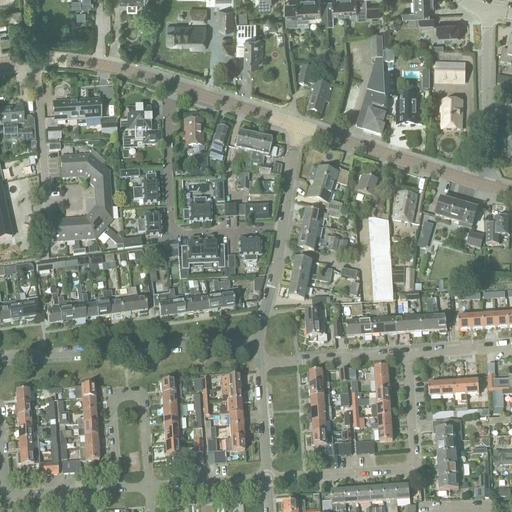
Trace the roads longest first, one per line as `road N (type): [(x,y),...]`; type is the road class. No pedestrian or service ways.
road 1 (residential): [(0,359),(258,343)]
road 2 (residential): [(282,231),(173,231),(167,84)]
road 3 (residential): [(267,478),(410,464),(407,354)]
road 4 (residential): [(116,489),(114,407),(127,395),(143,407),(149,486)]
road 5 (tertiary): [(483,184),(296,126)]
road 6 (residential): [(483,184),(485,11)]
road 7 (residential): [(259,361),(407,354)]
road 8 (residential): [(45,201),(36,60)]
road 9 (tertiary): [(296,126),(167,84)]
road 10 (tertiary): [(167,84),(103,65),(36,60)]
